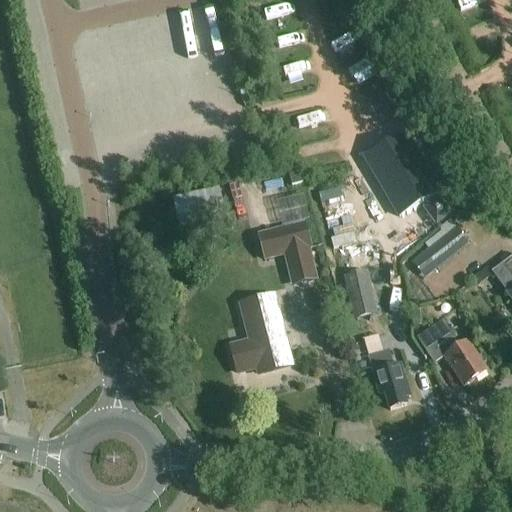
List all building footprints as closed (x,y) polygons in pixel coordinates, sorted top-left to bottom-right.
[(300,177),(289,179),(292,189),(303,187),(300,177)] [(437,224),(449,215),(438,202),(426,211),(437,224)] [(333,223),(323,224),(325,242),(335,240),(333,223)] [(308,252),(311,251),(304,226),(259,237),(266,262),(285,257),(288,268),(311,262),(308,252)] [(469,245),(455,228),(410,264),(424,282),(469,245)] [(164,276),(183,272),(179,251),(160,255),(164,276)] [(511,303),(511,259),(491,275),(511,303)] [(345,279),(355,321),(377,316),(367,274),(345,279)] [(201,308),(225,306),(224,290),(200,291),(201,308)] [(259,377),(291,368),(273,299),(241,307),(250,345),(231,350),(237,375),(257,370),(259,377)] [(463,390),(487,374),(467,343),(459,348),(453,338),(442,323),(415,341),(433,368),(444,361),(463,390)] [(334,348),(342,375),(368,367),(361,341),(334,348)] [(390,413),(406,408),(404,402),(409,401),(400,368),(393,370),(388,354),(368,360),(373,377),(379,399),(385,397),(390,413)] [(446,391),(422,357),(410,365),(434,399),(446,391)]
